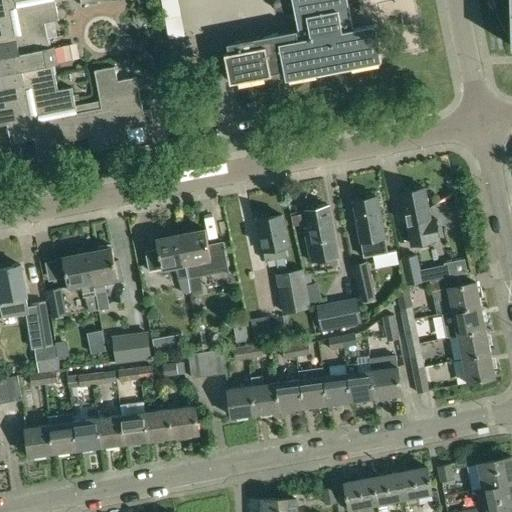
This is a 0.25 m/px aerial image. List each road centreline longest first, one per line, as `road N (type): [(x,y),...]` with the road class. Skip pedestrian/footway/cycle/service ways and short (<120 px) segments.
road 1 (residential): [(0,509),(511,413)]
road 2 (residential): [(0,218),(482,124)]
road 3 (residential): [(511,270),(482,124)]
road 4 (residential): [(482,124),(456,0)]
